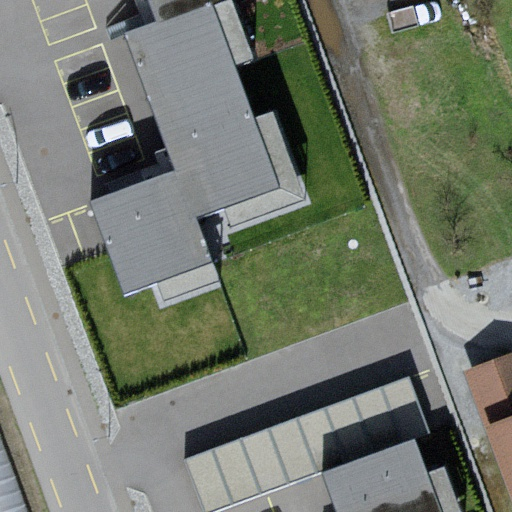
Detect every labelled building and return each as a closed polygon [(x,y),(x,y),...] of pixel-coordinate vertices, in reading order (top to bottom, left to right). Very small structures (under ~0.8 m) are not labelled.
[(254,57),(232,0),(148,0),(156,19),(126,30),(177,169),(89,201),(123,293),(155,281),(162,299),(218,278),(195,215),(223,205),(232,228),(305,201),(272,112),(252,120),(232,65),(254,57)] [(511,362),(464,376),(511,504),(511,362)] [(409,379),(188,461),(207,511),(218,511),(323,473),(416,439),(429,434),(409,379)] [(460,511),(444,466),(428,472),(416,439),(323,473),(337,511),(460,511)] [(0,511),(38,511),(30,486),(0,495),(0,511)]
